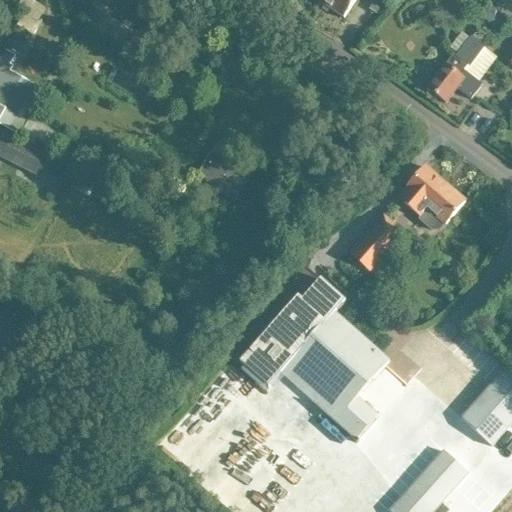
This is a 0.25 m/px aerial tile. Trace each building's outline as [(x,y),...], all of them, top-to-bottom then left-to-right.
[(39,22),(46,10),(28,0),(26,0),(18,15),(24,18),(19,27),(34,37),(42,24),(39,22)] [(326,0),(323,5),(344,19),(356,0),(326,0)] [(481,20),(494,22),(496,9),(483,8),(481,20)] [(96,9),(84,28),(118,50),(130,31),(96,9)] [(472,37),(449,66),(447,65),(428,90),(445,103),(457,88),(471,99),(482,84),(467,73),(486,49),(472,37)] [(1,60),(0,59),(0,124),(20,135),(27,123),(17,117),(23,105),(25,106),(27,104),(25,103),(32,90),(5,74),(15,56),(6,51),(1,60)] [(146,106),(159,83),(142,73),(138,79),(118,67),(108,83),(146,106)] [(18,141),(8,160),(47,180),(56,161),(18,141)] [(235,203),(252,175),(236,165),(234,168),(216,157),(201,182),(235,203)] [(399,199),(420,217),(420,221),(432,231),(441,230),(466,202),(426,168),(399,199)] [(98,180),(81,172),(72,190),(89,198),(98,180)] [(405,235),(384,217),(350,256),(371,275),(405,235)] [(299,298),(241,363),(269,388),(282,373),(357,441),(378,417),(358,399),(390,363),(335,314),(345,302),(321,280),(303,301),(299,298)] [(22,349),(37,358),(54,331),(39,322),(22,349)] [(461,421),(492,448),(511,424),(511,376),(506,370),(461,421)] [(0,423),(9,428),(16,414),(0,405),(0,423)] [(444,451),(389,511),(435,511),(470,474),(444,451)] [(458,500),(468,511),(478,511),(492,500),(477,483),(458,500)]
